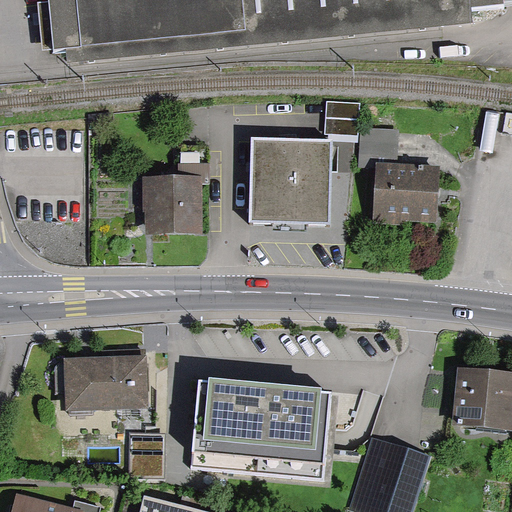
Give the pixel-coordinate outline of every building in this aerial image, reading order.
[(46,0),(52,56),(63,55),(63,60),(473,23),(472,13),(505,10),(504,0),(46,0)] [(337,149),(260,147),(259,232),(336,233),(337,149)] [(206,174),(155,174),(155,234),(206,235),(206,174)] [(443,179),(380,176),(378,231),(440,234),(443,179)] [(152,361),(76,366),(79,416),(155,411),(152,361)] [(511,378),(458,374),(453,432),(511,436),(511,378)] [(331,398),(202,385),(193,465),(322,478),(331,398)] [(415,511),(432,459),(372,440),(349,511),(415,511)] [(59,511),(23,502),(20,511),(59,511)] [(183,511),(145,502),(142,511),(183,511)]
